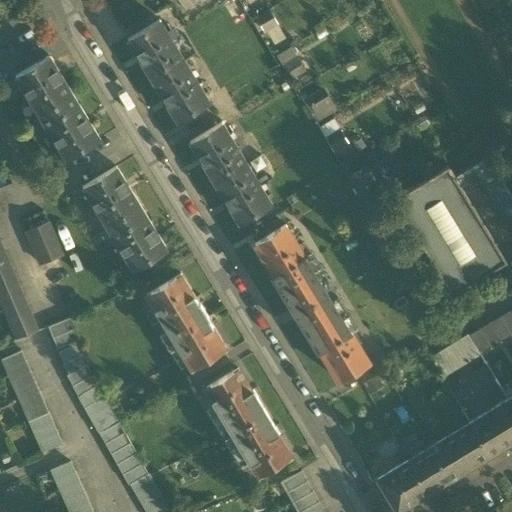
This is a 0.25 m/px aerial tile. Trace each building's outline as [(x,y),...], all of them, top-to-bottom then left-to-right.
[(272,8),(258,16),(272,44),(287,37),(272,8)] [(130,37),(178,118),(207,100),(161,23),(159,20),(130,37)] [(294,47),(279,53),(285,70),(301,64),(294,47)] [(16,76),(66,159),(100,139),(49,56),(16,76)] [(316,120),(338,108),(326,86),(304,98),(316,120)] [(334,150),(349,142),(337,118),(321,126),(334,150)] [(215,182),(240,225),(269,207),(244,165),(219,124),(190,142),(215,182)] [(393,198),(452,293),(504,261),(507,266),(511,263),(511,196),(504,183),(507,172),(496,170),(488,156),(455,176),(448,164),(393,198)] [(83,186),(133,270),(167,250),(116,166),(83,186)] [(27,231),(40,264),(63,255),(49,222),(27,231)] [(320,350),(339,381),(370,362),(332,300),(336,297),(329,284),(324,287),(286,224),(254,243),(274,274),(272,276),(318,351),(320,350)] [(29,308),(19,286),(15,275),(10,264),(5,253),(1,242),(0,240),(0,301),(7,318),(16,339),(38,330),(29,308)] [(146,294),(192,367),(224,347),(206,318),(207,317),(195,299),(194,299),(178,274),(146,294)] [(511,313),(510,311),(500,317),(511,336),(511,313)] [(50,325),(62,350),(81,341),(70,317),(63,319),(50,325)] [(500,317),(490,323),(501,343),(511,336),(500,317)] [(490,323),(479,329),(491,349),(501,343),(490,323)] [(481,355),(491,349),(479,329),(469,335),(481,355)] [(431,356),(444,376),(478,355),(466,335),(431,356)] [(62,350),(68,362),(85,354),(87,353),(81,341),(62,350)] [(0,354),(0,358),(41,453),(65,442),(22,345),(0,354)] [(65,363),(70,375),(88,366),(90,365),(85,354),(68,362),(65,363)] [(486,363),(472,371),(481,385),(495,377),(486,363)] [(112,417),(88,366),(70,375),(69,376),(97,433),(116,422),(112,417)] [(211,400),(231,433),(266,412),(253,390),(252,391),(238,368),(206,387),(213,399),(211,400)] [(385,386),(377,373),(362,382),(369,395),(385,386)] [(462,380),(452,386),(460,400),(470,394),(462,380)] [(469,423),(489,454),(511,440),(511,405),(508,399),(469,422),(469,423)] [(278,433),(266,412),(231,433),(250,465),(252,464),(259,475),(290,455),(277,434),(278,433)] [(97,433),(127,485),(146,474),(116,422),(97,433)] [(469,423),(430,447),(450,479),(474,464),(489,454),(469,423)] [(419,446),(410,433),(398,441),(406,454),(419,446)] [(428,492),(450,479),(430,447),(407,461),(428,492)] [(428,493),(428,492),(407,461),(407,460),(377,479),(397,511),(428,493)] [(67,511),(94,511),(73,461),(50,471),(67,511)] [(281,483),(297,511),(323,511),(301,472),(281,483)] [(127,485),(143,511),(168,511),(146,474),(127,485)]
